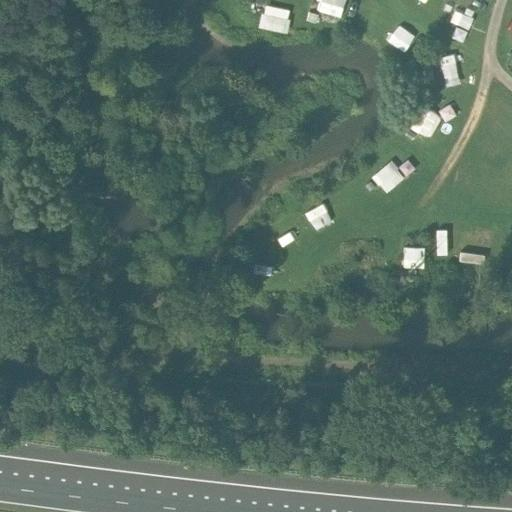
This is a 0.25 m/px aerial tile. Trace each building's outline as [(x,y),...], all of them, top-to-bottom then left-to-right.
[(323,0),(322,11),(344,15),(347,0),(323,0)] [(266,3),(261,26),(288,31),(293,9),(266,3)] [(452,22),(471,27),(476,12),(457,6),(452,22)] [(389,39),(406,51),(417,35),(401,23),(389,39)] [(457,91),(459,81),(450,79),(453,65),(432,61),(427,84),(457,91)] [(373,175),(389,192),(408,174),(392,158),(373,175)] [(307,211),(319,230),(335,220),(324,201),(307,211)] [(427,266),(427,245),(407,244),(406,266),(427,266)] [(357,255),(360,277),(386,273),(383,251),(357,255)]
